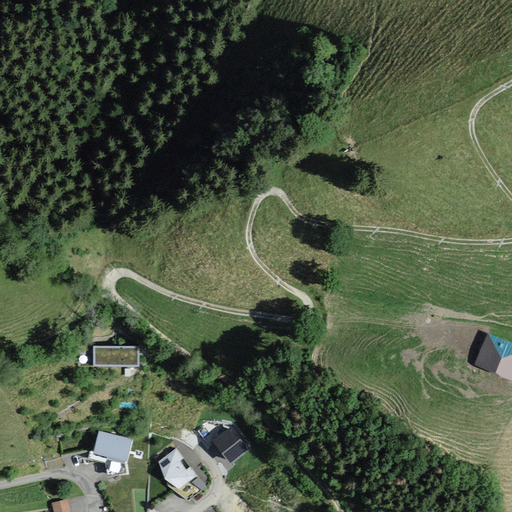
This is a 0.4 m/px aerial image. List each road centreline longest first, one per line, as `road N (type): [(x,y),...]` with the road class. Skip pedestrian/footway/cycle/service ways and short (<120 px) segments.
road 1 (track): [(511,240),(324,224),(297,214),(280,192),(263,192),(250,245),(306,300),(308,322)]
road 2 (track): [(112,295),(239,397),(336,511)]
road 3 (track): [(112,295),(151,356),(138,373),(40,425),(34,434),(52,435),(44,450),(47,474)]
road 4 (track): [(308,322),(206,304),(131,273),(112,275),(112,295)]
road 5 (track): [(511,81),(471,118),(478,148),(511,197)]
road 6 (track): [(440,329),(349,318),(308,322)]
road 7 (residential): [(97,511),(89,486),(71,472),(0,484)]
